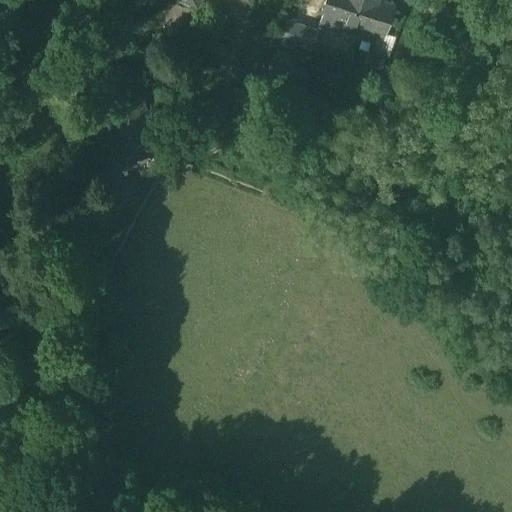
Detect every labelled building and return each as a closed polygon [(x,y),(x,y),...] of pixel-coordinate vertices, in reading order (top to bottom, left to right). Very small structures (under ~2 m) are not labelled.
[(324,12),(320,24),(338,30),(355,36),(359,24),(354,22),(358,9),(350,6),(351,0),(324,0),(321,11),(324,12)] [(387,0),(351,0),(350,6),(358,9),(354,22),(359,24),(355,36),(375,42),(380,44),(384,32),(394,2),(387,0)] [(289,19),(282,39),(311,48),(318,28),(289,19)] [(370,49),(363,69),(380,74),(387,54),(377,51),(373,50),(370,49)] [(305,98),(309,88),(333,97),(339,80),(338,79),(341,73),(322,66),(320,72),(315,70),(316,69),(294,61),(295,58),(275,51),(268,69),(284,75),(279,89),(305,98)] [(139,93),(112,101),(128,158),(150,151),(140,113),(145,112),(139,93)]
